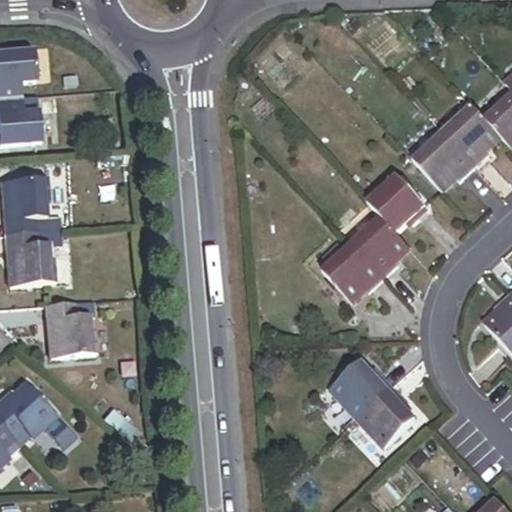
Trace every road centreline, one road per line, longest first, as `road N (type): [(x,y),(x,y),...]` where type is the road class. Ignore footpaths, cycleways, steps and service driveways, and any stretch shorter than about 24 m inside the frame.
road 1 (secondary): [(200,317),(208,281),(197,85),(207,37)]
road 2 (secondary): [(138,47),(156,73),(172,126),(184,285),(200,317)]
road 3 (residential): [(511,452),(463,400),(440,332),(460,272),(511,228)]
road 4 (secondary): [(215,511),(200,317)]
